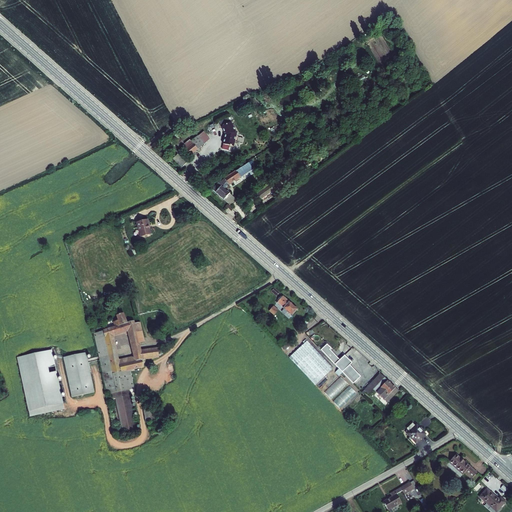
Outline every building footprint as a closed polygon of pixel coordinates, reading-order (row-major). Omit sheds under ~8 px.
[(227,154),(231,155),(232,150),(234,150),(235,149),(236,146),(235,145),(234,144),(235,142),(231,134),(230,134),(229,131),(220,135),(223,143),(219,156),(226,158),(227,154)] [(202,150),(196,141),(189,146),(191,150),(183,156),(187,161),(202,150)] [(229,189),(254,173),(250,166),(220,186),(213,193),(223,202),(230,196),(226,193),(224,190),(228,188),(229,189)] [(287,166),(262,184),(254,190),(263,203),(295,179),(296,178),(287,166)] [(295,179),(263,203),(267,208),(299,185),(295,179)] [(137,225),(141,240),(152,237),(150,232),(151,231),(148,222),(137,225)] [(284,301),(278,308),(293,321),(299,315),(284,301)] [(114,331),(102,333),(93,335),(101,374),(107,398),(110,397),(111,403),(114,402),(122,440),(137,437),(130,399),(128,394),(133,393),(129,373),(142,371),(141,364),(140,357),(140,356),(133,357),(133,360),(131,360),(131,365),(129,365),(128,360),(117,363),(111,336),(128,333),(132,352),(139,351),(139,349),(134,330),(134,327),(127,328),(125,318),(118,319),(118,324),(113,325),(114,331)] [(134,330),(139,349),(144,348),(140,328),(134,330)] [(316,385),(317,384),(334,369),(307,341),(291,356),(290,358),(316,385)] [(327,344),(321,350),(354,384),(362,377),(351,366),(353,364),(346,356),(340,361),(329,350),(331,348),(327,344)] [(86,353),(63,358),(72,398),(95,393),(86,353)] [(16,361),(29,419),(63,412),(51,354),(16,361)] [(140,357),(141,364),(158,361),(157,354),(140,357)] [(364,395),(368,399),(371,401),(374,398),(377,401),(378,400),(389,410),(400,398),(381,379),(364,395)] [(405,435),(417,447),(426,438),(413,426),(405,435)] [(450,467),(463,478),(465,476),(472,483),(477,477),(456,459),(450,467)] [(392,503),(384,508),(386,511),(397,511),(402,509),(397,500),(403,497),(405,500),(414,495),(410,488),(390,499),(392,503)] [(500,501),(488,490),(480,499),(495,511),(498,511),(506,503),(501,499),(500,501)]
